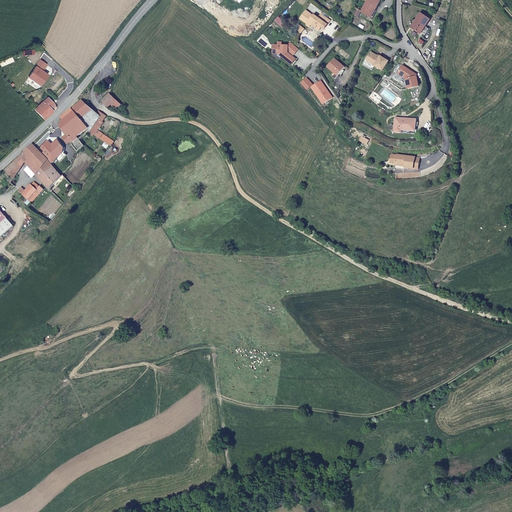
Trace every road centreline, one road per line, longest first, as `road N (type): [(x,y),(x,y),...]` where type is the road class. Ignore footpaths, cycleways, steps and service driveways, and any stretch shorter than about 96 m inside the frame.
road 1 (track): [(511,321),(355,264),(254,204),(201,126),(142,124),(106,112),(92,102),(103,61)]
road 2 (secondary): [(0,167),(64,107),(154,0)]
road 3 (unclassified): [(448,142),(428,72),(400,22),(399,0)]
